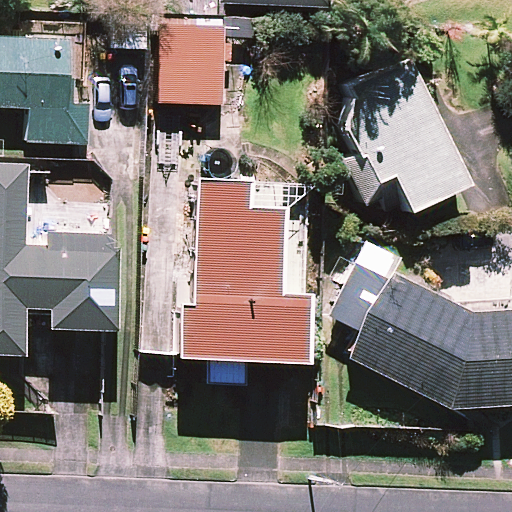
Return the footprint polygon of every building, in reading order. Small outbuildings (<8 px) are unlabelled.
[(220,31),(157,26),(151,102),(215,107),(220,31)] [(63,41),(0,40),(0,108),(23,109),(23,143),(83,144),(84,106),(62,106),(63,41)] [(373,199),(381,215),(398,207),(401,212),(456,186),(397,60),(323,96),(352,156),(341,162),(361,205),(373,199)] [(209,139),(181,139),(180,174),(208,175),(209,139)] [(111,332),(113,239),(42,237),(42,247),(20,247),(22,166),(0,165),(0,355),(17,356),(18,308),(44,309),(43,330),(111,332)] [(301,299),(274,298),(279,209),(240,207),(241,183),(191,180),(184,292),(176,291),(171,359),(206,361),(205,384),(240,386),(242,362),(297,365),(301,299)] [(511,312),(464,314),(348,264),(327,314),(355,333),(343,360),(441,408),(511,406),(511,312)]
